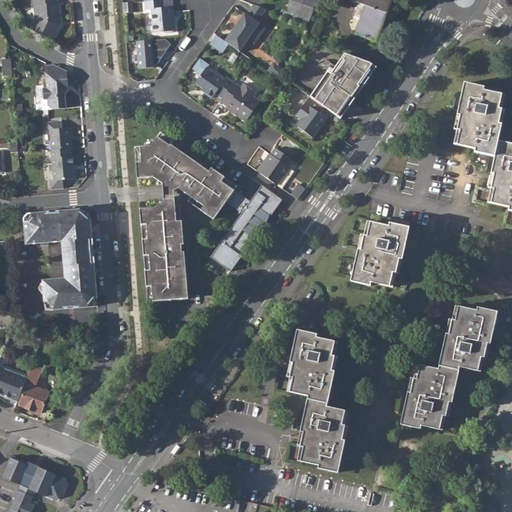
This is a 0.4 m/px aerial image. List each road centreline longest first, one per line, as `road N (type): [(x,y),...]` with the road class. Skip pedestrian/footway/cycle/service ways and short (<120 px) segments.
road 1 (secondary): [(339,183),(127,480)]
road 2 (residential): [(100,200),(116,340),(64,446)]
road 3 (secondary): [(454,12),(339,183)]
road 4 (residential): [(339,183),(483,220)]
road 5 (residential): [(160,94),(244,153),(270,130)]
road 6 (residential): [(89,74),(100,200)]
